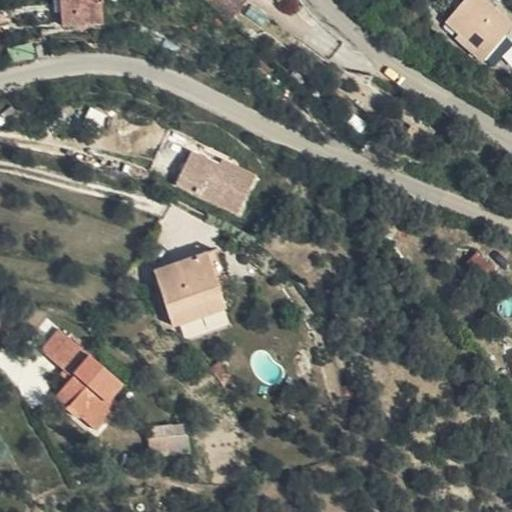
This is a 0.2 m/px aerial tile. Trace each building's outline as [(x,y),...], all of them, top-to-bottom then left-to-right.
[(62,41),(102,37),(98,0),(92,0),(58,3),(62,41)] [(464,50),(475,64),(488,79),(485,82),(495,94),(511,80),(511,41),(498,23),(464,50)] [(488,79),(475,64),(472,67),(485,82),(488,79)] [(174,188),(238,214),(252,177),(219,162),(217,167),(188,154),(174,188)] [(220,233),(212,236),(222,258),(231,255),(220,233)] [(222,258),(212,236),(159,260),(161,266),(175,295),(183,312),(232,289),(227,274),(230,272),(222,258)] [(175,295),(161,266),(153,269),(165,297),(175,295)] [(97,426),(121,397),(134,381),(79,338),(57,363),(68,374),(77,365),(87,374),(76,387),(63,401),(97,426)] [(215,355),(229,379),(242,373),(228,350),(215,355)] [(77,365),(68,374),(67,377),(76,387),(87,374),(77,365)] [(131,405),(121,397),(97,426),(106,434),(131,405)] [(180,435),(158,435),(160,449),(171,449),(172,455),(182,455),(180,435)]
